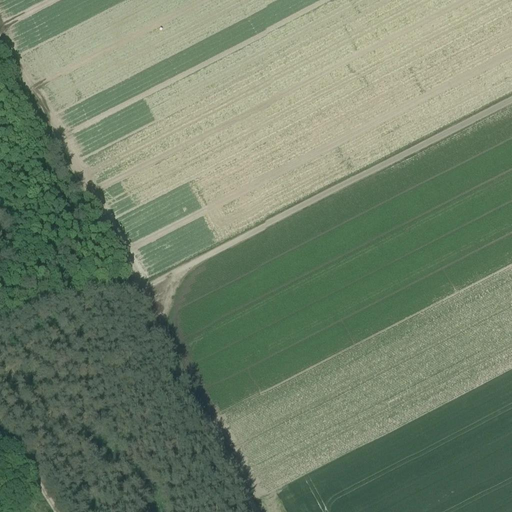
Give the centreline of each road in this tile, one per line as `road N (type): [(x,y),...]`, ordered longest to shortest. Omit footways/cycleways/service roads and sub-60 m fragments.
road 1 (track): [(511,108),(134,299),(64,295),(0,325)]
road 2 (track): [(251,511),(0,52)]
